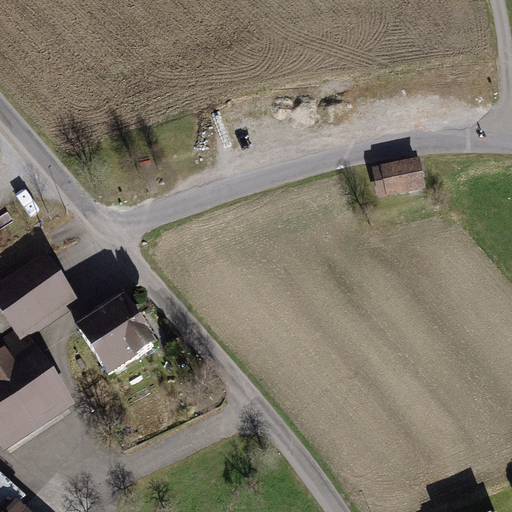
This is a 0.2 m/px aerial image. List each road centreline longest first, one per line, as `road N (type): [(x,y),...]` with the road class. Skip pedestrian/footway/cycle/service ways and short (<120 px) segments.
road 1 (residential): [(510,145),(411,145),(347,156),(199,199),(115,237)]
road 2 (unclassified): [(337,511),(115,237)]
road 3 (unclassified): [(115,237),(0,106)]
road 4 (residential): [(510,145),(493,0)]
